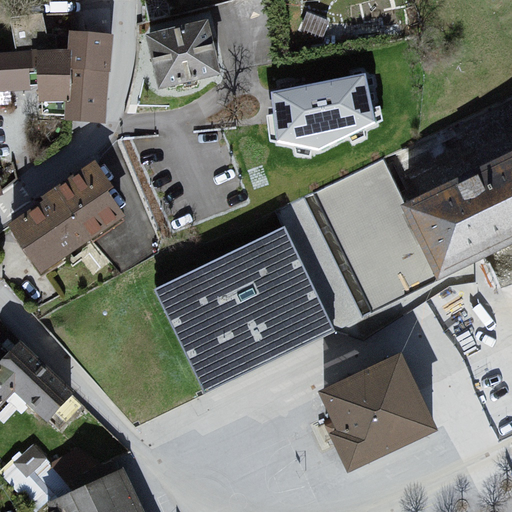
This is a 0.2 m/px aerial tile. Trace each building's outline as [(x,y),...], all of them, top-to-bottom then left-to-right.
[(213,26),(147,43),(164,94),(224,81),(213,26)] [(116,39),(70,36),(70,56),(43,55),(44,103),(73,101),(72,127),(94,127),(107,109),(116,39)] [(27,56),(0,58),(0,95),(28,93),(27,56)] [(373,66),(270,82),(279,139),(382,122),(373,66)] [(511,254),(511,163),(409,210),(448,287),(511,254)] [(98,167),(12,230),(50,282),(134,219),(98,167)] [(285,226),(148,292),(208,402),(345,339),(285,226)] [(21,349),(0,372),(19,392),(14,397),(52,428),(78,398),(21,349)] [(407,361),(319,399),(343,438),(335,441),(355,478),(445,436),(407,361)] [(0,371),(0,412),(14,397),(19,392),(0,372),(0,371)] [(31,477),(51,460),(36,442),(16,459),(31,477)] [(89,447),(54,454),(60,477),(94,469),(89,447)] [(145,511),(127,470),(48,508),(49,511),(145,511)]
